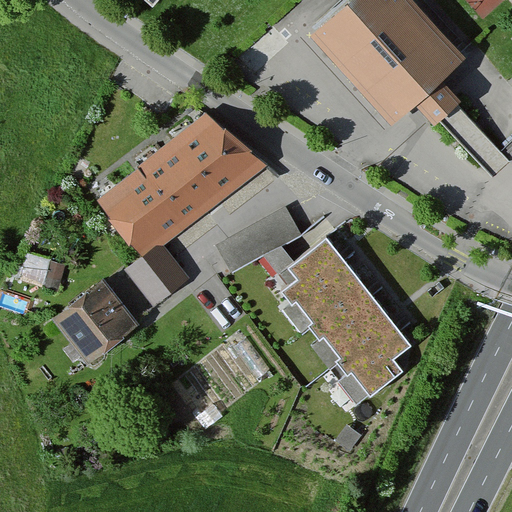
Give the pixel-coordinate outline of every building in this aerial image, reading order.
[(457,57),(404,0),(341,0),(301,37),(382,125),(407,102),(425,122),(450,99),(432,80),(457,57)] [(458,102),(441,117),(492,174),(509,159),(458,102)] [(256,173),(210,117),(168,151),(159,140),(128,166),(132,171),(94,201),(135,251),(119,264),(154,307),(188,279),(163,248),(256,173)] [(287,204),(217,240),(232,269),(302,233),(287,204)] [(415,344),(327,230),(291,258),(300,270),(281,285),(372,403),(410,373),(398,357),(415,344)] [(131,322),(95,278),(46,317),(83,362),(131,322)]
